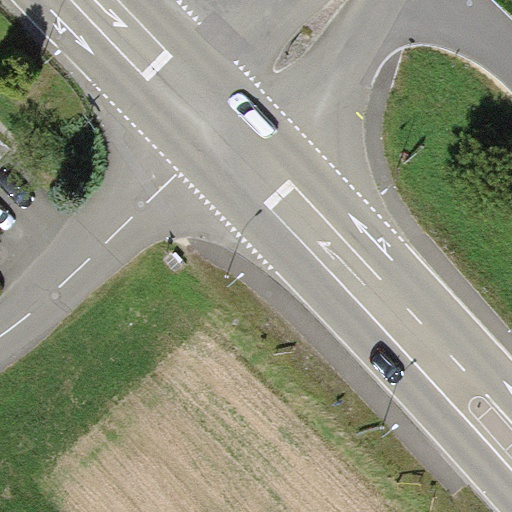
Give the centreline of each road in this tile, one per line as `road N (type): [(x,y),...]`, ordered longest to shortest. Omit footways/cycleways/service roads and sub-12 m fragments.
road 1 (primary): [(207,126),(511,458)]
road 2 (residential): [(0,337),(169,176),(207,126)]
road 3 (primary): [(86,0),(207,126)]
road 4 (tertiary): [(207,126),(327,0)]
